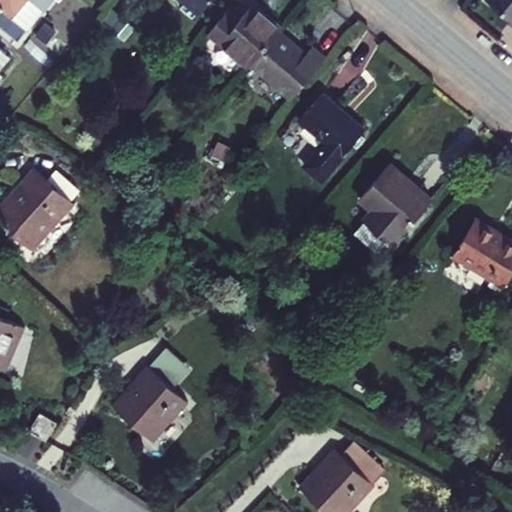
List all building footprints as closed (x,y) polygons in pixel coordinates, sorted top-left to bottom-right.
[(53,0),(0,0),(0,30),(16,44),(27,33),(15,23),(32,4),(42,13),(53,0)] [(183,0),(199,13),(210,0),(183,0)] [(511,0),(489,0),(487,2),(511,23),(511,0)] [(15,23),(27,33),(42,13),(32,4),(15,23)] [(279,34),(281,32),(252,8),(240,23),(228,14),(216,27),(209,36),(248,70),(251,67),(279,34)] [(123,41),(134,30),(122,18),(111,30),(123,41)] [(44,48),(56,34),(45,24),(33,38),(44,48)] [(279,34),(251,67),(291,101),(326,60),(312,48),(303,59),(297,54),(299,51),(279,34)] [(0,56),(7,63),(11,58),(0,48),(0,56)] [(313,155),(330,170),(363,131),(321,95),(299,121),(324,142),(313,155)] [(353,234),(382,259),(431,203),(388,165),(359,198),(373,210),(353,234)] [(65,219),(77,206),(35,169),(22,182),(26,185),(0,212),(0,222),(33,252),(63,218),(65,219)] [(452,259),(504,289),(511,275),(511,241),(476,220),(452,259)] [(2,320),(0,318),(0,370),(3,371),(22,328),(2,320)] [(175,415),(177,417),(188,405),(147,367),(132,383),(135,385),(113,408),(150,442),(175,415)] [(46,439),(56,422),(40,413),(30,430),(46,439)] [(350,511),(373,487),(335,452),(318,467),(321,470),(301,491),(323,511),(350,511)]
